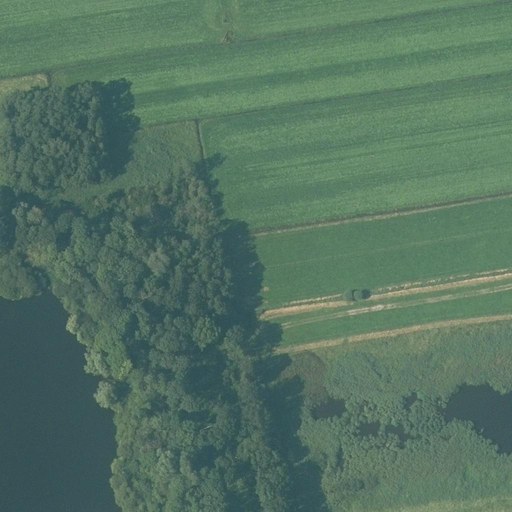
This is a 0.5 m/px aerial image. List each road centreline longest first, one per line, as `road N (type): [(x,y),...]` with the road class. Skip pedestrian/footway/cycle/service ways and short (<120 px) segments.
road 1 (track): [(247,511),(219,421),(220,354),(234,332),(289,310),(330,311),(511,279)]
road 2 (track): [(220,354),(124,265),(14,220),(14,197)]
